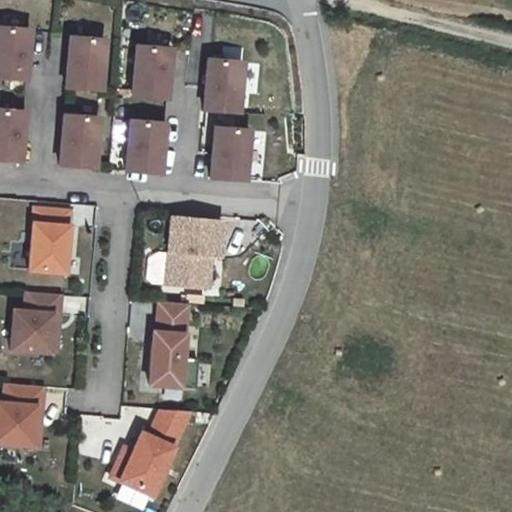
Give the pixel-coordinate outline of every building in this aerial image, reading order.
[(0,81),(16,83),(22,34),(0,31),(0,81)] [(90,95),(96,46),(62,42),(56,91),(90,95)] [(158,106),(163,56),(129,53),(125,102),(158,106)] [(229,121),(235,72),(201,68),(196,117),(229,121)] [(0,164),(9,166),(15,116),(0,113),(0,164)] [(84,173),(89,124),(55,120),(49,170),(84,173)] [(150,181),(156,131),(122,127),(116,177),(150,181)] [(235,190),(240,139),(207,136),(202,186),(235,190)] [(52,278),(60,214),(24,210),(17,274),(52,278)] [(206,265),(210,230),(159,225),(152,292),(191,296),(195,264),(206,265)] [(45,321),(47,300),(13,296),(11,316),(0,315),(0,355),(34,359),(39,321),(45,321)] [(169,364),(172,310),(144,308),(142,339),(139,339),(135,391),(181,394),(183,365),(169,364)] [(39,321),(34,359),(41,359),(45,321),(39,321)] [(30,412),(33,392),(0,388),(0,448),(20,450),(25,412),(30,412)] [(25,412),(20,450),(26,451),(30,412),(25,412)] [(131,503),(172,420),(143,417),(130,444),(123,440),(114,459),(100,488),(131,503)] [(100,488),(114,459),(106,454),(91,483),(100,488)]
